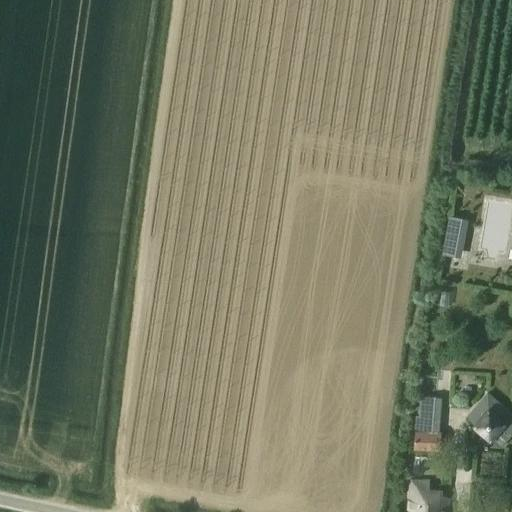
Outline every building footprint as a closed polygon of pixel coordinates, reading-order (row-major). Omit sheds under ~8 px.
[(466,233),(448,230),(443,255),(461,258),(466,233)] [(474,426),(473,427),(492,443),(508,424),(507,423),(511,416),(511,413),(487,393),(466,418),(474,426)] [(420,417),(417,417),(416,431),(434,432),(437,398),(422,397),(420,417)] [(416,432),(415,451),(441,451),(441,432),(416,432)] [(407,477),(405,511),(450,511),(452,498),(444,495),(444,489),(431,488),(431,479),(407,477)]
